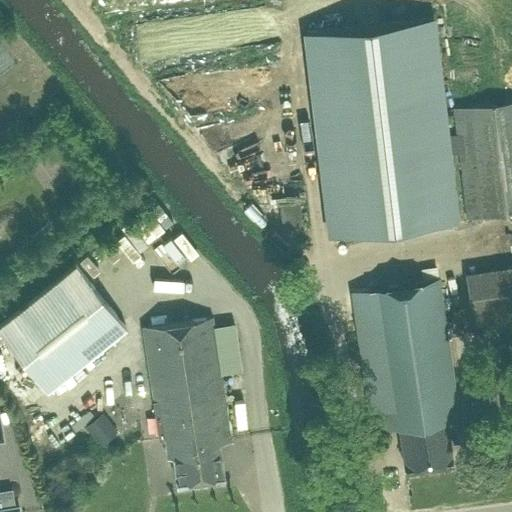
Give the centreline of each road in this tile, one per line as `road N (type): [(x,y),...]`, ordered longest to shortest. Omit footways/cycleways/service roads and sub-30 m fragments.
road 1 (unknown): [(264,511),(239,307),(213,283),(148,288)]
road 2 (unknown): [(377,511),(323,246)]
